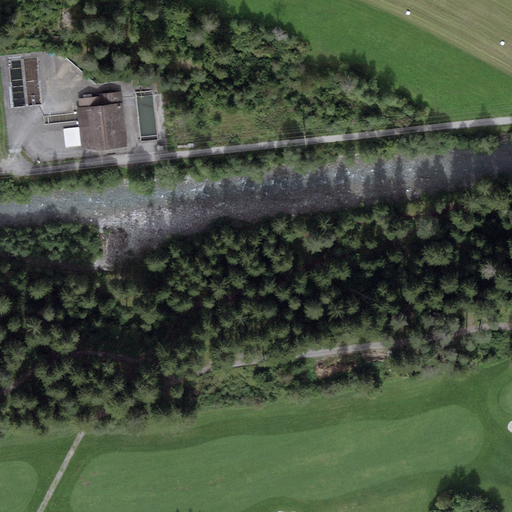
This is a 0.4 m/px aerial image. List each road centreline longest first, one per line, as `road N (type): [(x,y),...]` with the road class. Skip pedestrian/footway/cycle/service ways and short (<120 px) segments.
road 1 (track): [(511,330),(194,379),(155,361)]
road 2 (track): [(155,361),(101,405),(46,511)]
road 3 (track): [(155,361),(112,341),(77,341),(0,393)]
